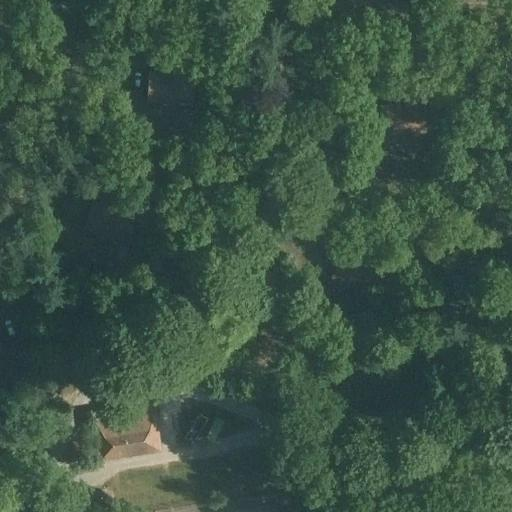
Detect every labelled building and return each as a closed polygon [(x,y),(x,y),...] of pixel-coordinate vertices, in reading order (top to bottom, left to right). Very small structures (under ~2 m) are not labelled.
[(164,56),(152,56),(151,64),(164,65),(164,56)] [(193,73),(147,69),(145,100),(191,103),(193,73)] [(394,87),(381,87),(381,96),(394,96),(394,87)] [(379,101),(379,131),(425,130),(424,100),(379,101)] [(110,188),(98,185),(96,194),(108,197),(110,188)] [(92,197),(83,226),(126,239),(135,210),(92,197)] [(367,235),(356,230),(351,239),(363,245),(367,235)] [(387,262),(346,242),(332,270),(374,290),(387,262)] [(152,402),(92,411),(100,457),(159,448),(152,402)] [(114,486),(83,494),(87,511),(95,511),(118,507),(114,486)]
